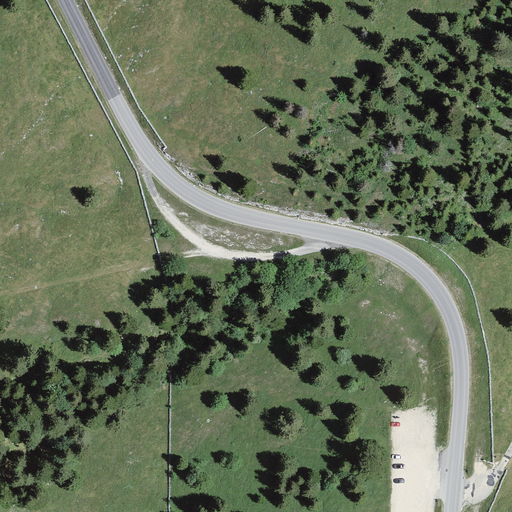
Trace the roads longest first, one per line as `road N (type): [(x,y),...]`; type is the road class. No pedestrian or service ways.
road 1 (tertiary): [(63,0),(126,126),(186,193),(259,221),(373,244),(437,291),(458,351),(452,511)]
road 2 (track): [(140,145),(155,197),(188,236),(222,255),(291,255),(338,237)]
